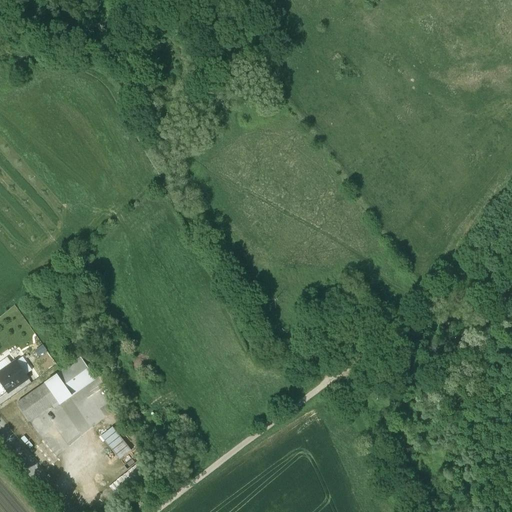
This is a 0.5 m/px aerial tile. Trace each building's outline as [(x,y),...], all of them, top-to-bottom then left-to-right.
[(101,382),(85,359),(19,406),(31,423),(54,407),(58,412),(101,382)] [(17,362),(0,374),(0,378),(10,392),(10,393),(30,379),(17,362)] [(0,378),(0,399),(10,392),(0,378)] [(120,459),(132,450),(115,426),(103,435),(120,459)] [(117,493),(147,474),(140,464),(110,483),(117,493)]
